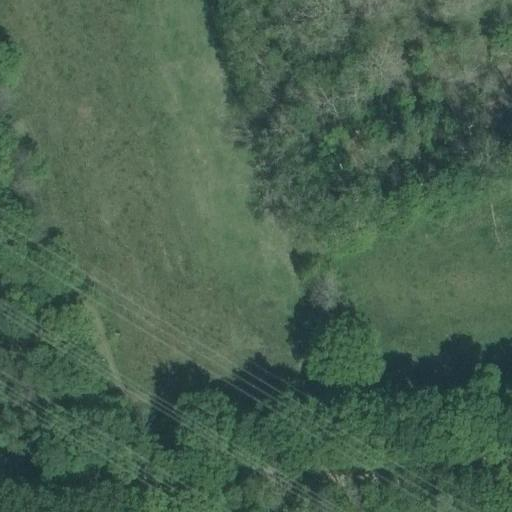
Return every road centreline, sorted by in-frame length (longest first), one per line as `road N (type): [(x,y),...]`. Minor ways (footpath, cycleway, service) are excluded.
road 1 (track): [(184,466),(89,421),(0,162)]
road 2 (track): [(225,484),(511,475)]
road 3 (track): [(0,493),(225,484)]
